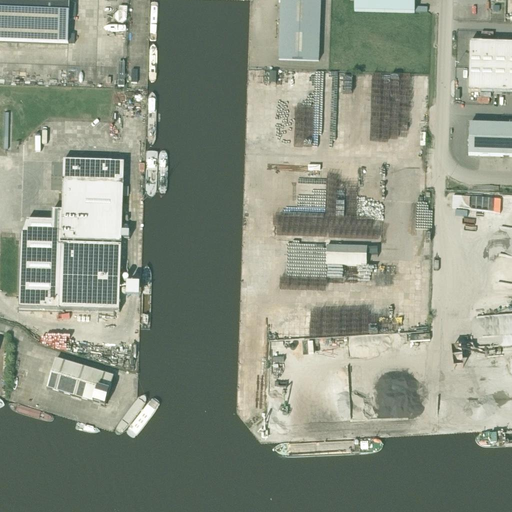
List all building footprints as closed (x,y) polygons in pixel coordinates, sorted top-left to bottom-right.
[(0,0),(0,41),(68,44),(70,3),(0,0)] [(415,14),(414,0),(354,0),(354,12),(415,14)] [(281,1),(280,31),(279,60),(319,62),(321,2),(281,1)] [(511,45),(494,44),(482,44),(470,43),(469,56),(470,56),(469,81),(468,93),(481,94),(511,94),(511,45)] [(511,126),(469,125),(468,156),(511,157),(511,126)] [(124,164),(64,162),(62,212),(52,212),(52,222),(27,221),(22,237),(19,310),(119,313),(122,247),(61,245),(61,242),(122,244),(123,197),(128,197),(128,188),(124,188),(124,164)] [(366,268),(367,248),(327,247),(326,267),(366,268)] [(105,407),(114,378),(56,360),(47,389),(105,407)] [(21,365),(12,393),(25,397),(33,369),(21,365)]
